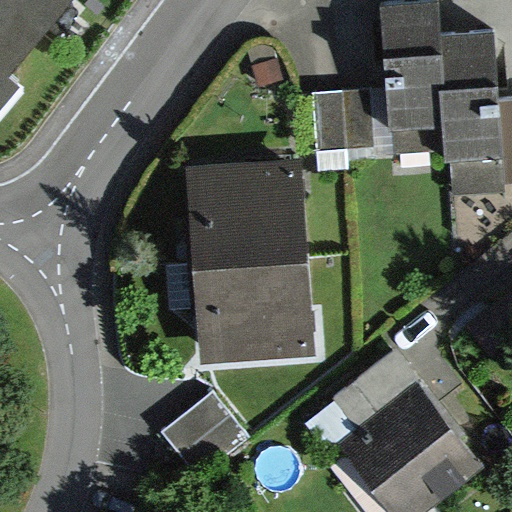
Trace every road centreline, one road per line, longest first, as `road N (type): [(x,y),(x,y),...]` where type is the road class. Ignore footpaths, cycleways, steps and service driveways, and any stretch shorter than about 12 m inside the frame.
road 1 (residential): [(44,238),(208,0)]
road 2 (residential): [(55,511),(77,426),(69,338),(44,238)]
